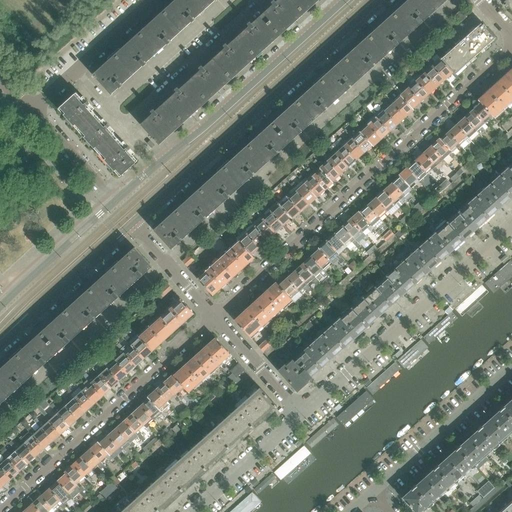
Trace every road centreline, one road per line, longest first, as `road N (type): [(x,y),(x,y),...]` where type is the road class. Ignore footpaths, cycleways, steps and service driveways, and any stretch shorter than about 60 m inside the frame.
road 1 (residential): [(511,45),(215,315)]
road 2 (tertiary): [(132,225),(383,0)]
road 3 (tertiary): [(344,0),(115,199)]
road 4 (residential): [(215,315),(0,509)]
road 5 (residential): [(511,226),(302,414)]
road 6 (residential): [(371,493),(511,368)]
road 7 (tertiary): [(0,345),(132,225)]
road 8 (residential): [(29,111),(153,0)]
road 9 (tertiary): [(115,199),(0,306)]
road 10 (residential): [(302,414),(191,511)]
road 11 (residential): [(302,414),(215,315)]
road 12 (residential): [(115,199),(29,111)]
road 13 (residential): [(215,315),(132,225)]
